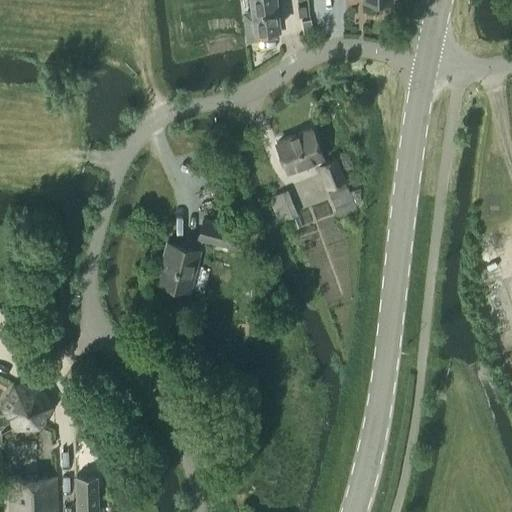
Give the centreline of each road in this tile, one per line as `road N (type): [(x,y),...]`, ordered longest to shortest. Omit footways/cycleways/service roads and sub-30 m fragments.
road 1 (unclassified): [(196,511),(189,470),(158,403),(88,312),(95,239),(119,166),(168,113),(236,99),(329,50),(360,48),(426,64)]
road 2 (tertiary): [(353,511),(375,432),(426,64)]
road 3 (track): [(511,504),(461,382),(417,375)]
road 4 (track): [(0,173),(74,156),(119,166)]
